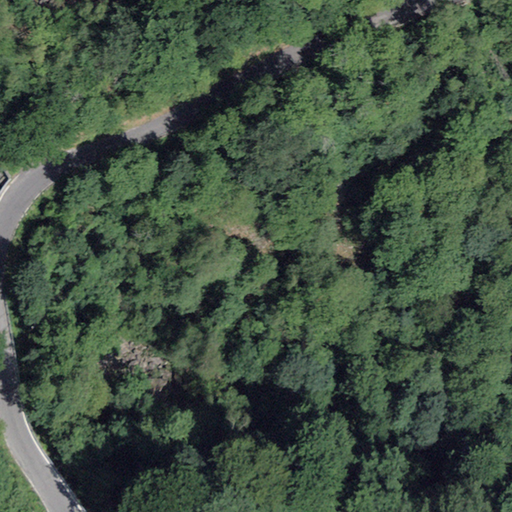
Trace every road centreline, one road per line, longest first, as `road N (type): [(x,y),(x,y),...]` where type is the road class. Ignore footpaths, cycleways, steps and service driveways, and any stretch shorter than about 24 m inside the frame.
road 1 (unclassified): [(436,0),(57,165),(17,195),(0,232)]
road 2 (unclassified): [(0,344),(16,434),(64,511)]
